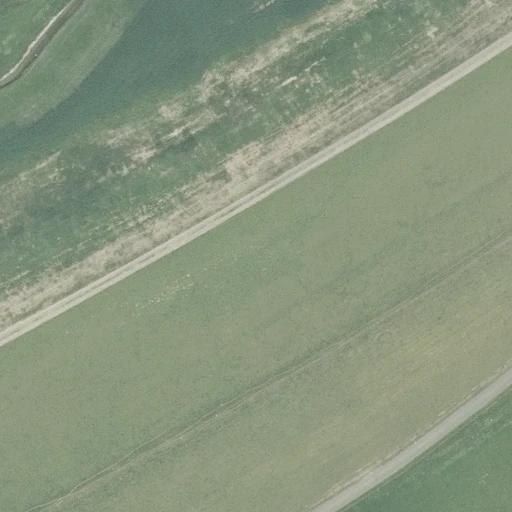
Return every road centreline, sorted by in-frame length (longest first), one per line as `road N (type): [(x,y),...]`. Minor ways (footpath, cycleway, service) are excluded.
road 1 (track): [(0,330),(225,206),(511,23)]
road 2 (track): [(306,511),(511,359)]
